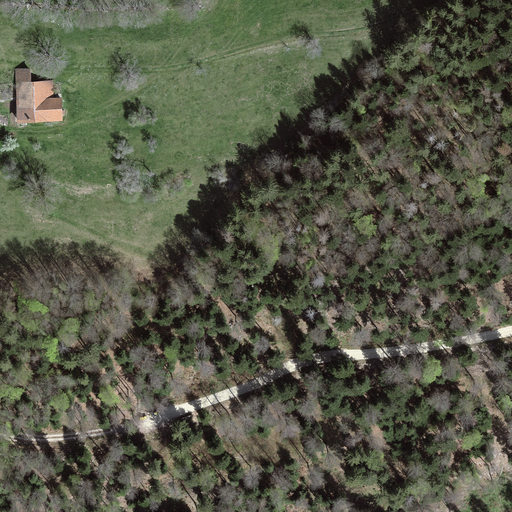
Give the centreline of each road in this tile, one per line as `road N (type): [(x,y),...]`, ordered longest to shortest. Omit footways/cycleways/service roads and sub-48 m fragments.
road 1 (track): [(0,371),(99,348),(422,19)]
road 2 (track): [(511,329),(166,417),(36,438),(0,428)]
road 3 (track): [(49,72),(169,72),(293,39),(422,19),(452,0)]
